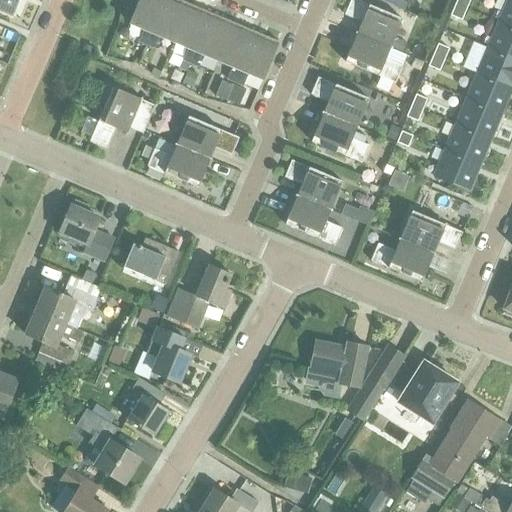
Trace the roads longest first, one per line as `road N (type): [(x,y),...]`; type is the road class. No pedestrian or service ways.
road 1 (residential): [(146,511),(295,262)]
road 2 (residential): [(234,232),(310,34)]
road 3 (residential): [(234,232),(69,160)]
road 4 (residential): [(453,330),(295,262)]
road 5 (residential): [(69,160),(0,314)]
road 6 (residential): [(453,330),(511,191)]
road 7 (residential): [(11,135),(67,0)]
